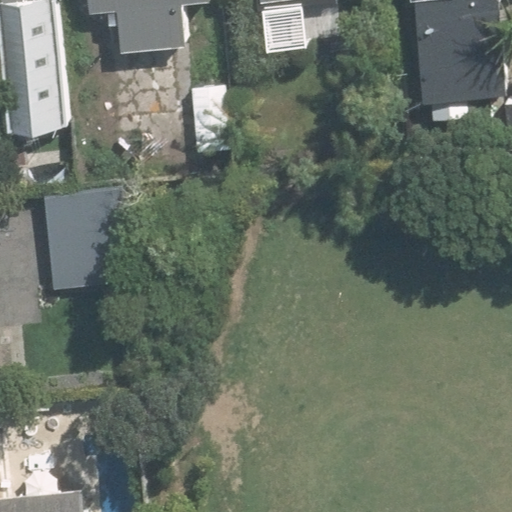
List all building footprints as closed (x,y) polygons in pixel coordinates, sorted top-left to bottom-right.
[(61,0),(5,0),(13,122),(68,119),(61,0)] [(118,0),(121,42),(191,39),(189,0),(90,0),(91,1),(101,0),(118,0)] [(409,0),(418,110),(504,103),(506,129),(511,128),(511,66),(509,67),(503,0),(409,0)] [(242,74),(192,76),(195,143),(245,141),(242,74)] [(105,182),(47,189),(59,287),(117,280),(105,182)] [(0,511),(97,511),(94,475),(0,483),(0,511)]
